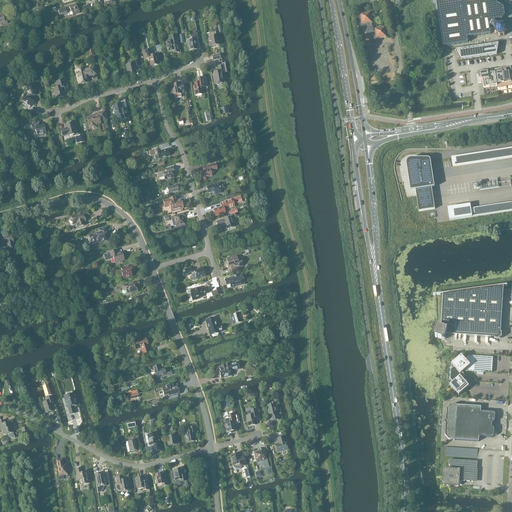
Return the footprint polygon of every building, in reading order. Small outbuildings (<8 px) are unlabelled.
[(462,5),(461,0),(436,0),(443,46),(468,43),(467,38),(490,34),(490,33),(495,32),(495,33),(499,36),(504,36),(507,32),(506,27),(502,24),(500,24),(500,20),(502,20),(505,15),(504,8),(499,5),(497,5),(497,2),(495,0),(488,1),(462,5)] [(77,9),(76,5),(69,7),(68,6),(57,10),(58,11),(57,11),(58,15),(66,12),(65,11),(70,9),(70,12),(71,11),(73,16),(79,13),(78,9),(77,9)] [(367,35),(362,36),(363,46),(373,45),(373,42),(376,42),(375,38),(376,38),(377,39),(386,37),(385,28),(375,29),(375,32),(373,32),(373,27),(370,28),(370,24),(372,23),(370,13),(358,15),(360,30),(365,29),(367,35)] [(0,23),(2,23),(3,25),(8,23),(6,18),(4,19),(3,15),(0,16),(0,23)] [(196,34),(196,31),(192,32),(193,37),(192,38),(192,40),(188,41),(189,51),(197,50),(195,43),(198,42),(198,37),(197,37),(197,33),(196,34)] [(209,47),(218,45),(217,36),(216,36),(215,32),(208,33),(210,44),(209,44),(209,47)] [(169,37),(170,42),(166,43),(167,53),(175,51),(175,53),(179,53),(175,35),(169,37)] [(499,43),(457,50),(461,60),(497,56),(499,43)] [(162,45),(155,46),(157,54),(163,52),(162,45)] [(151,56),(150,50),(144,51),(146,59),(149,58),(151,66),(158,65),(156,55),(151,56)] [(128,76),(136,74),(134,67),(137,67),(136,61),(131,62),(131,64),(126,66),(128,76)] [(219,71),(213,72),(215,83),(216,83),(216,84),(217,85),(218,85),(220,85),(221,84),(222,83),(222,82),(223,81),(222,74),(224,73),(222,66),(218,67),(219,71)] [(483,73),(480,74),(481,76),(481,81),(483,81),(484,88),(497,86),(497,88),(511,85),(511,70),(511,71),(511,69),(511,67),(505,68),(503,69),(503,72),(502,72),(502,69),(487,71),(487,73),(483,73)] [(87,80),(87,77),(96,75),(94,68),(85,70),(85,69),(75,71),(79,85),(84,84),(83,81),(87,80)] [(195,96),(202,94),(201,87),(204,87),(203,78),(198,79),(198,83),(193,84),(195,96)] [(56,99),(64,97),(61,88),(65,87),(63,80),(56,82),(58,88),(54,89),(56,99)] [(174,95),(175,99),(181,98),(181,94),(184,93),(182,85),(180,86),(179,84),(172,85),(174,95)] [(26,95),(22,101),(31,106),(33,102),(34,102),(35,100),(32,98),(33,96),(38,95),(34,85),(26,87),(29,95),(27,95),(26,95)] [(120,105),(113,106),(115,116),(120,115),(121,120),(129,119),(126,109),(122,110),(120,105)] [(96,128),(96,125),(100,124),(100,121),(106,120),(104,112),(98,114),(98,115),(93,116),(93,117),(87,118),(89,129),(96,128)] [(68,136),(75,134),(73,123),(65,125),(66,129),(61,130),(62,136),(68,135),(68,136)] [(39,127),(38,124),(32,126),(33,131),(35,130),(37,137),(43,135),(43,136),(46,135),(44,126),(39,127)] [(128,129),(123,130),(126,141),(131,140),(131,137),(130,138),(128,129)] [(158,152),(157,149),(149,151),(150,157),(158,155),(159,160),(170,157),(168,149),(158,152)] [(427,161),(411,163),(416,191),(416,196),(419,212),(435,209),(432,188),(428,168),(427,161)] [(201,180),(212,177),(210,171),(213,170),(217,169),(215,164),(204,167),(205,170),(199,172),(201,180)] [(173,167),(165,169),(165,170),(166,172),(159,174),(160,178),(164,177),(165,181),(174,178),(172,174),(175,174),(174,171),(173,167)] [(169,184),(162,186),(163,189),(165,189),(167,195),(169,194),(169,195),(179,192),(177,185),(169,187),(169,184)] [(222,188),(220,184),(215,185),(206,187),(208,193),(212,192),(213,196),(221,193),(220,189),(220,188),(222,188)] [(176,198),(163,201),(164,206),(169,205),(171,212),(183,209),(181,200),(176,201),(176,198)] [(236,207),(234,200),(221,204),(222,207),(213,210),(215,217),(225,214),(224,209),(226,208),(227,209),(236,207)] [(471,208),(448,212),(449,221),(472,218),(471,209),(471,208)] [(73,225),(76,224),(76,228),(86,226),(85,222),(84,216),(89,215),(88,211),(81,213),(81,214),(71,217),(73,225)] [(178,215),(171,217),(173,227),(184,224),(182,218),(186,217),(185,213),(178,215)] [(234,227),(231,217),(216,222),(217,226),(225,224),(226,229),(234,227)] [(106,241),(105,238),(107,237),(107,235),(108,234),(106,228),(98,230),(99,233),(88,236),(89,239),(91,243),(95,242),(96,242),(99,241),(99,243),(106,241)] [(0,250),(8,249),(14,248),(12,243),(14,243),(12,235),(0,237),(0,250)] [(109,254),(104,255),(106,262),(114,259),(115,263),(124,261),(122,252),(118,254),(117,251),(109,253),(109,254)] [(237,259),(236,256),(226,259),(228,267),(230,267),(231,270),(243,267),(241,260),(240,259),(239,259),(237,259)] [(123,279),(132,277),(130,269),(132,269),(131,265),(124,267),(125,270),(121,272),(123,279)] [(200,270),(194,271),(195,273),(192,274),(192,275),(193,280),(194,280),(197,279),(205,277),(203,268),(200,269),(200,270)] [(242,275),(224,280),(225,286),(229,285),(230,288),(245,285),(242,275)] [(139,286),(138,282),(133,283),(127,284),(128,285),(122,286),(124,291),(125,290),(125,291),(126,290),(127,294),(131,293),(132,293),(138,292),(136,287),(139,286)] [(503,288),(502,286),(443,294),(441,330),(447,332),(447,334),(452,334),(462,336),(498,338),(500,336),(501,322),(502,306),(503,288)] [(200,290),(200,288),(191,291),(192,294),(191,294),(193,301),(196,300),(196,299),(202,297),(202,295),(209,293),(207,288),(200,290)] [(238,313),(230,315),(233,324),(240,322),(238,313)] [(217,327),(214,319),(206,321),(210,335),(218,333),(218,332),(222,331),(221,326),(217,327)] [(149,352),(147,344),(145,338),(134,342),(136,349),(141,348),(143,355),(149,352)] [(451,365),(461,376),(465,376),(462,373),(466,369),(468,371),(492,373),(493,358),(467,357),(465,360),(461,356),(451,365)] [(221,372),(219,372),(221,379),(231,376),(230,372),(239,370),(237,363),(225,366),(219,367),(220,370),(221,370),(221,372)] [(151,371),(154,371),(156,379),(162,377),(163,377),(172,375),(171,371),(165,373),(164,369),(161,370),(161,369),(160,369),(159,366),(150,368),(151,371)] [(465,376),(461,376),(450,385),(459,396),(469,387),(462,379),(465,376)] [(51,394),(50,391),(49,387),(48,384),(42,386),(43,389),(46,396),(51,394)] [(172,385),(162,387),(165,398),(179,394),(177,385),(172,386),(172,385)] [(76,405),(73,394),(64,397),(66,406),(67,405),(70,415),(75,414),(73,406),(76,405)] [(46,413),(53,411),(50,404),(53,403),(51,397),(46,398),(47,402),(42,403),(46,413)] [(276,412),(274,404),(266,406),(269,417),(271,417),(272,421),(279,419),(277,412),(276,412)] [(479,437),(481,412),(481,407),(476,407),(472,407),(471,406),(471,407),(467,406),(462,406),(458,406),(457,406),(452,405),(451,405),(447,409),(446,420),(444,422),(446,424),(445,436),(449,440),(454,440),(455,440),(455,441),(455,440),(459,441),(460,441),(464,441),(465,441),(469,441),(474,442),(479,442),(479,437)] [(248,427),(255,425),(254,418),(257,418),(255,410),(250,411),(251,415),(246,417),(248,427)] [(482,412),(481,412),(479,437),(480,437),(484,437),(484,438),(484,437),(486,437),(486,438),(487,438),(490,438),(492,438),(494,437),(494,435),(494,434),(494,432),(494,431),(494,430),(493,428),(492,428),(492,423),(493,423),(495,422),(495,420),(495,417),(495,416),(495,415),(494,413),(492,413),(488,413),(488,412),(488,413),(486,413),(486,412),(485,412),(485,413),(482,412)] [(230,419),(223,420),(225,430),(227,430),(227,432),(233,431),(232,425),(236,425),(233,415),(229,416),(230,419)] [(4,435),(8,434),(9,436),(9,437),(10,438),(11,438),(13,439),(14,438),(15,438),(14,435),(14,434),(14,433),(13,433),(10,423),(4,424),(3,421),(0,422),(0,427),(1,431),(3,431),(4,435)] [(187,443),(194,442),(193,434),(195,433),(194,427),(188,428),(189,431),(184,432),(187,443)] [(157,445),(155,434),(148,435),(150,446),(153,445),(155,452),(159,451),(158,445),(157,445)] [(130,452),(137,451),(136,445),(139,444),(138,437),(133,438),(133,441),(128,442),(130,452)] [(285,443),(283,437),(277,439),(278,444),(275,445),(276,453),(287,450),(285,443)] [(264,451),(254,453),(256,462),(257,462),(258,466),(263,464),(262,461),(267,460),(265,451),(264,451)] [(241,467),(245,466),(243,457),(239,458),(238,454),(230,456),(232,466),(233,467),(233,468),(234,469),(235,469),(236,470),(237,470),(238,470),(238,469),(239,469),(240,469),(240,468),(241,467)] [(56,461),(59,476),(58,476),(58,477),(58,481),(64,480),(63,476),(67,475),(66,465),(63,466),(62,460),(56,461)] [(448,486),(450,488),(453,486),(458,486),(458,485),(461,485),(461,481),(473,482),(474,471),(477,471),(477,462),(449,460),(449,465),(451,468),(449,470),(444,470),(443,475),(441,477),(443,480),(443,485),(448,486)] [(81,473),(80,469),(76,469),(77,476),(75,476),(76,481),(79,481),(80,486),(89,484),(86,472),(81,473)] [(182,476),(181,469),(173,471),(175,481),(180,480),(180,482),(186,481),(185,475),(182,476)] [(97,486),(98,493),(99,493),(100,492),(101,492),(102,491),(103,490),(103,489),(103,488),(103,487),(103,486),(106,486),(105,475),(99,476),(99,474),(95,475),(97,486)] [(163,480),(162,474),(155,475),(156,485),(162,484),(162,486),(167,486),(166,479),(163,480)] [(123,480),(123,479),(124,479),(124,477),(123,476),(116,478),(117,486),(116,487),(117,490),(119,491),(124,490),(124,491),(128,491),(126,480),(123,480)] [(143,481),(142,477),(135,479),(137,489),(142,488),(143,491),(148,490),(147,482),(144,482),(144,481),(143,481)]
